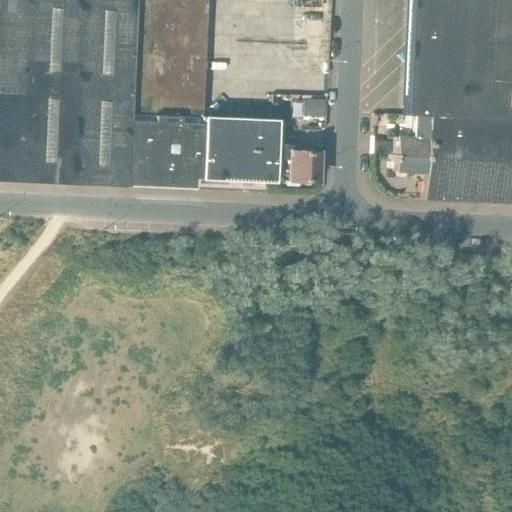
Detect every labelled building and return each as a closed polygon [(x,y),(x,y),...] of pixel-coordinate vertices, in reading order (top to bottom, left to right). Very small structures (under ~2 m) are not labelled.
[(15,62),(70,65),(124,67),(126,0),(0,0),(0,95),(13,96),(15,62)] [(126,0),(124,67),(119,185),(117,185),(117,187),(193,190),(194,180),(196,117),(200,0),(126,0)] [(511,0),(399,0),(394,115),(406,115),(421,116),(481,118),(511,119),(511,0)] [(295,15),(294,50),(319,51),(320,15),(295,15)] [(10,182),(65,185),(70,65),(15,62),(13,96),(10,182)] [(65,185),(117,187),(117,185),(119,185),(124,67),(70,65),(65,185)] [(0,95),(0,182),(10,182),(13,96),(0,95)] [(320,99),(299,99),(298,118),(320,118),(320,99)] [(387,172),(418,173),(421,116),(406,115),(405,138),(389,137),(388,141),(369,141),(368,154),(386,155),(386,161),(388,161),(387,172)] [(421,116),(418,173),(418,176),(417,200),(511,204),(511,119),(481,118),(421,116)] [(196,117),(194,180),(265,183),(265,181),(266,181),(267,145),(269,120),(196,117)] [(284,145),(267,145),(266,181),(309,183),(310,152),(283,151),(284,145)]
